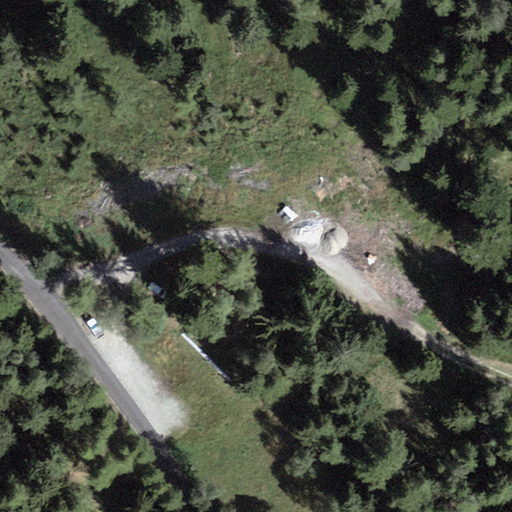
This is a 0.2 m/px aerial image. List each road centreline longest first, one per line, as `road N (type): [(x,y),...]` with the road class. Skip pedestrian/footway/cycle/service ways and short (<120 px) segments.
road 1 (track): [(34,292),(169,249),(252,242),(301,260),(511,382)]
road 2 (unclassified): [(180,511),(69,332),(0,252)]
